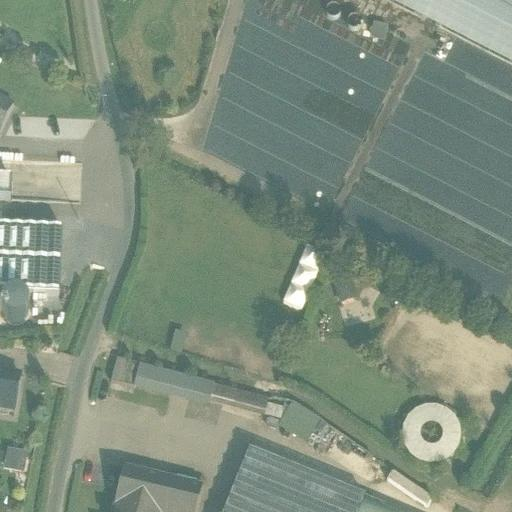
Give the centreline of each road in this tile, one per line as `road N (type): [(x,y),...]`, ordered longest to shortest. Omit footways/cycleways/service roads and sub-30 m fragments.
road 1 (residential): [(52,511),(79,383),(128,234),(126,181),(89,0)]
road 2 (track): [(483,511),(423,486),(294,399),(120,347),(89,347)]
road 3 (track): [(499,312),(196,156),(163,129)]
road 4 (track): [(422,38),(329,225)]
